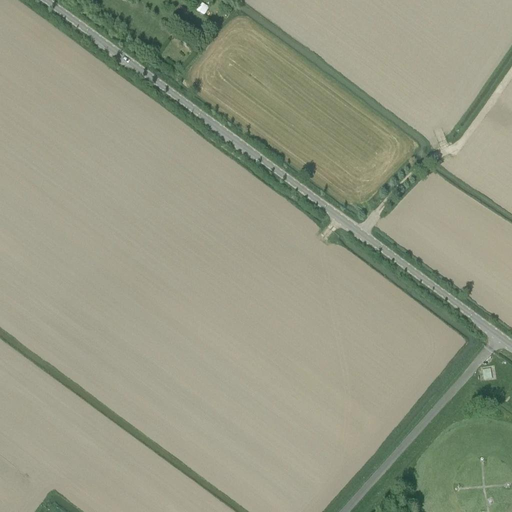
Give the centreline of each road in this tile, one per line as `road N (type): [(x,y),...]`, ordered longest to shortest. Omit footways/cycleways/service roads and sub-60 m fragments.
road 1 (tertiary): [(511,345),(44,0)]
road 2 (track): [(511,70),(459,145),(429,158),(359,233)]
